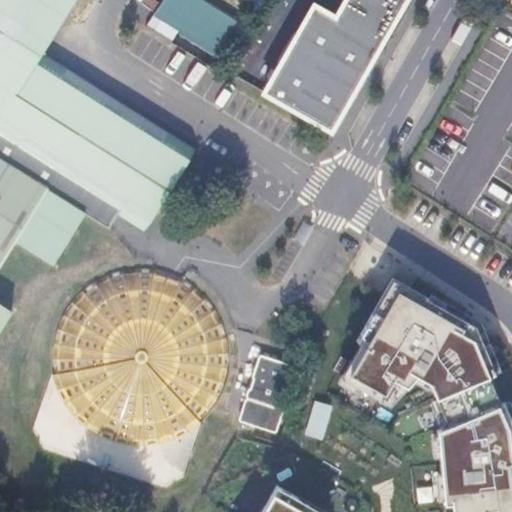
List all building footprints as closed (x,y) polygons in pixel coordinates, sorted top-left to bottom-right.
[(205,162),(97,98),(49,69),(90,0),(0,0),(0,151),(49,181),(0,151),(0,332),(16,306),(7,300),(0,296),(0,264),(15,238),(63,267),(97,211),(160,245),(209,165),(205,162)] [(343,0),(335,14),(312,2),(260,94),(334,135),(410,0),(343,0)] [(212,414),(223,398),(227,389),(230,380),(231,371),(233,351),(229,333),(223,315),(218,307),(212,299),(199,285),(183,275),(174,271),(167,269),(156,266),(146,265),(137,265),(118,268),(100,275),(92,280),(84,285),(70,299),(60,315),(56,323),(53,333),(51,342),(50,361),(51,370),(53,380),(56,389),(65,406),(70,414),(84,427),(92,433),(100,438),(118,444),(137,447),(156,446),(165,444),(183,438),(199,427),(206,421),(212,414)] [(452,511),(511,511),(511,388),(491,334),(410,275),(348,374),(403,407),(434,378),(452,511)] [(297,366),(260,356),(245,407),(295,421),(301,399),(289,395),(297,366)] [(349,449),(353,420),(314,413),(309,443),(349,449)] [(330,511),(333,507),(267,466),(238,511),(330,511)]
